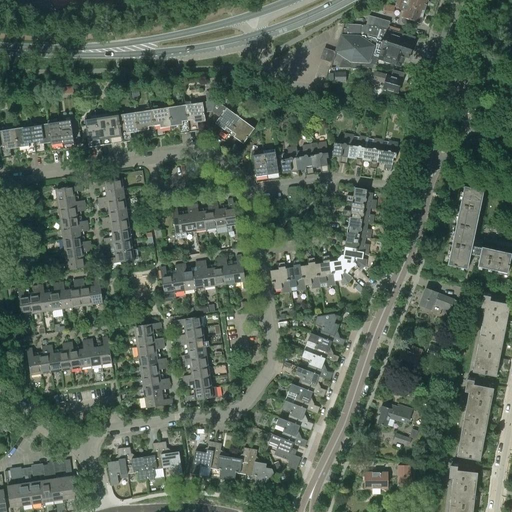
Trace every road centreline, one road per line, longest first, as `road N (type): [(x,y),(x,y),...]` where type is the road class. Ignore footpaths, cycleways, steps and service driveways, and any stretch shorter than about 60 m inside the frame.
road 1 (residential): [(83,455),(112,429),(238,410),(273,359),(256,250)]
road 2 (residential): [(248,191),(199,152),(0,180)]
road 3 (secondary): [(22,51),(194,51),(257,37)]
road 4 (secondary): [(244,22),(22,51)]
road 5 (residential): [(380,323),(356,331),(306,464),(314,488)]
road 6 (residential): [(380,323),(438,154)]
road 7 (residential): [(314,488),(380,323)]
road 8 (residential): [(256,250),(322,240),(333,176)]
